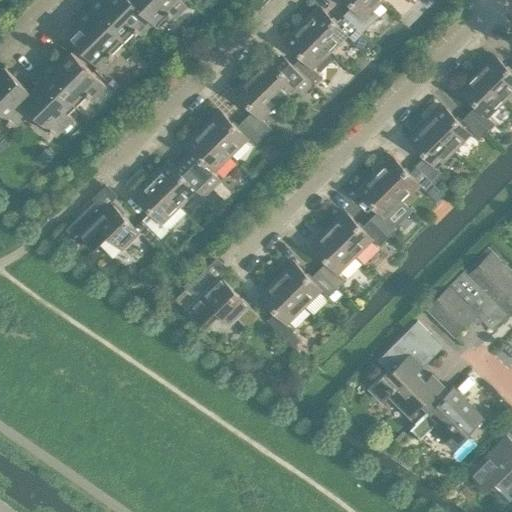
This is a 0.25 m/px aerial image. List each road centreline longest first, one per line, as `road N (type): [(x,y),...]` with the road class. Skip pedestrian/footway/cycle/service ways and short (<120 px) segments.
road 1 (residential): [(243,254),(500,0)]
road 2 (residential): [(117,163),(278,0)]
